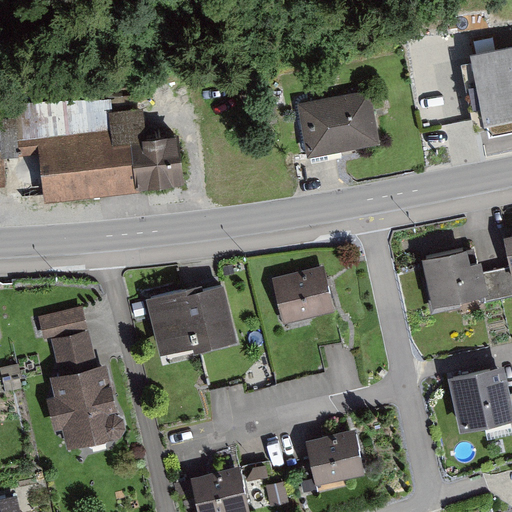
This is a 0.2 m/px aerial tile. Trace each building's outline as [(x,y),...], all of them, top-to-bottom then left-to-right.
[(511,43),(472,52),(486,123),(511,118),(511,43)] [(370,89),(301,99),(309,153),(378,143),(370,89)] [(0,185),(7,185),(5,153),(23,151),(22,139),(42,137),(47,202),(144,194),(144,184),(185,181),(181,132),(147,135),(145,105),(111,108),(110,96),(15,104),(16,117),(0,118),(0,185)] [(470,247),(425,255),(435,307),(464,302),(463,295),(482,292),(484,301),(511,295),(511,235),(504,237),(509,264),(490,268),(488,258),(473,261),(470,247)] [(327,266),(277,276),(287,325),(338,314),(327,266)] [(225,282),(150,298),(161,350),(197,342),(200,352),(239,343),(225,282)] [(92,331),(55,340),(63,375),(52,378),(68,448),(127,434),(111,364),(100,367),(92,331)] [(506,367),(451,378),(462,434),(511,423),(511,392),(511,393),(506,367)] [(356,431),(307,441),(316,486),(365,476),(356,431)] [(191,474),(198,511),(246,511),(251,511),(240,464),(191,474)] [(0,511),(22,511),(20,498),(0,502),(0,511)]
